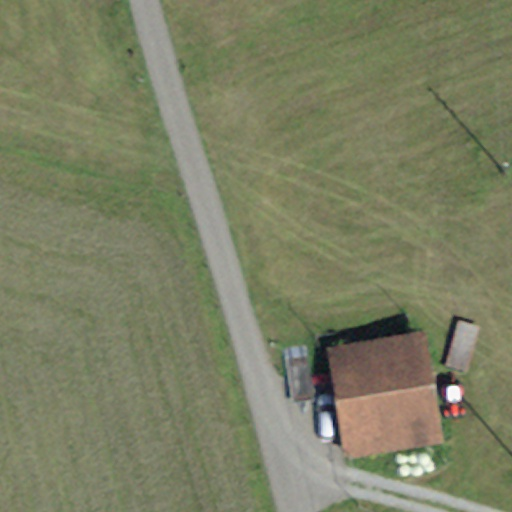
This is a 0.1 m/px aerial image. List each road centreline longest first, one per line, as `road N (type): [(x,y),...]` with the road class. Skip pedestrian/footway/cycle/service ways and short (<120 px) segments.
road 1 (unclassified): [(297,511),(145,0)]
road 2 (track): [(285,458),(454,511)]
